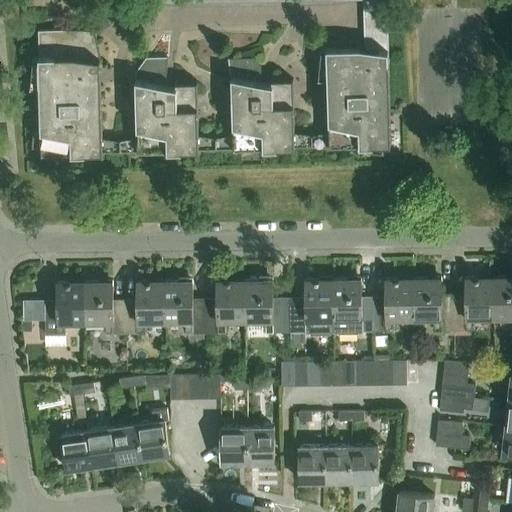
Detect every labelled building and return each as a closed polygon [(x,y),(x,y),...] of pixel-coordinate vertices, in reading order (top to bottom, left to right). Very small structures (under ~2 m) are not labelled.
[(363,7),(363,17),(387,16),(387,6),(363,7)] [(363,17),(363,27),(387,26),(387,16),(363,17)] [(363,27),(364,37),(388,37),(387,26),(363,27)] [(41,154),(391,144),(388,47),(364,47),(359,47),(326,48),(329,132),(311,135),(294,133),(293,79),(261,80),(260,70),(253,58),(228,58),(231,84),(233,134),(216,138),(198,135),(197,82),(166,82),(168,57),(146,58),(135,72),(137,137),(120,140),(102,138),(100,58),(95,29),(77,29),(38,30),(41,154)] [(364,37),(364,47),(388,47),(388,37),(364,37)] [(466,302),(454,302),(455,330),(474,329),(474,318),(494,317),(494,276),(466,277),(466,302)] [(511,276),(494,276),(494,317),(511,317),(511,276)] [(386,303),(375,303),(375,330),(395,330),(395,318),(414,318),(414,277),(386,277),(386,303)] [(442,277),(414,277),(414,318),(434,318),(434,330),(455,330),(454,302),(442,302),(442,277)] [(295,331),(334,331),(334,278),(306,279),(307,304),(294,304),(295,331)] [(334,331),(355,330),(375,330),(375,303),(362,303),(362,278),(334,278),(334,331)] [(218,305),(205,305),(206,332),(226,332),(226,319),(245,319),(245,279),(217,279),(218,305)] [(245,279),(245,319),(267,319),(267,331),(286,331),(286,304),(273,304),(273,279),(245,279)] [(138,306),(126,306),(126,333),(146,333),(145,321),(167,320),(166,280),(137,280),(138,306)] [(193,280),(166,280),(167,320),(186,320),(186,332),(206,332),(205,305),(193,305),(193,280)] [(66,321),(86,321),(86,281),(59,281),(59,307),(46,307),(46,334),(66,334),(66,321)] [(115,281),(86,281),(86,321),(106,321),(106,333),(126,333),(126,306),(115,306),(115,281)] [(32,330),(32,318),(23,318),(23,330),(32,330)] [(370,359),(370,383),(383,383),(383,358),(370,359)] [(395,383),(395,358),(383,358),(383,383),(395,383)] [(395,358),(395,383),(407,383),(406,358),(395,358)] [(445,358),(444,371),(468,374),(469,361),(445,358)] [(296,384),(295,359),(281,359),(281,384),(296,384)] [(295,359),(296,384),(308,384),(308,359),(295,359)] [(308,359),(308,384),(321,383),(320,359),(308,359)] [(320,359),(321,383),(333,383),(333,359),(320,359)] [(333,359),(333,383),(345,383),(345,359),(333,359)] [(345,359),(345,383),(358,383),(358,359),(345,359)] [(358,359),(358,383),(370,383),(370,359),(358,359)] [(444,371),(442,383),(466,386),(467,383),(468,374),(444,371)] [(170,397),(183,397),(183,373),(170,373),(170,397)] [(195,373),(183,373),(183,397),(196,397),(195,373)] [(208,373),(195,373),(196,397),(208,397),(208,373)] [(220,373),(208,373),(208,397),(220,397),(220,373)] [(145,374),(132,375),(134,385),(146,383),(145,374)] [(121,387),(134,385),(132,375),(119,377),(121,387)] [(234,377),(234,387),(260,387),(259,377),(234,377)] [(81,382),(83,393),(97,390),(95,380),(81,382)] [(69,384),(71,395),(83,393),(81,382),(69,384)] [(442,383),(441,396),(465,399),(465,395),(474,396),(475,384),(467,383),(466,386),(442,383)] [(441,396),(439,409),(463,411),(464,407),(472,408),(474,396),(465,395),(465,399),(441,396)] [(312,409),(299,410),(300,419),(313,419),(312,409)] [(339,419),(352,419),(352,409),(339,409),(339,419)] [(363,409),(352,409),(352,419),(363,419),(363,409)] [(139,421),(144,457),(170,453),(164,417),(139,421)] [(438,418),(437,431),(460,434),(462,421),(438,418)] [(139,421),(114,424),(119,460),(144,457),(139,421)] [(114,424),(88,428),(93,464),(119,460),(114,424)] [(249,460),(249,424),(222,424),(223,460),(249,460)] [(275,424),(249,424),(249,460),(275,460),(275,424)] [(67,468),(93,464),(88,428),(62,432),(67,468)] [(470,435),(460,434),(437,431),(435,444),(468,448),(470,435)] [(353,444),(353,479),(379,479),(378,443),(353,444)] [(301,480),(327,479),(327,444),(300,444),(301,480)] [(353,444),(327,444),(327,479),(353,479),(353,444)] [(479,498),(488,499),(490,486),(480,485),(479,498)] [(397,511),(433,511),(436,494),(400,490),(397,511)] [(464,497),(462,509),(472,510),(473,498),(464,497)] [(483,511),(486,511),(488,499),(479,498),(477,511),(483,511)]
